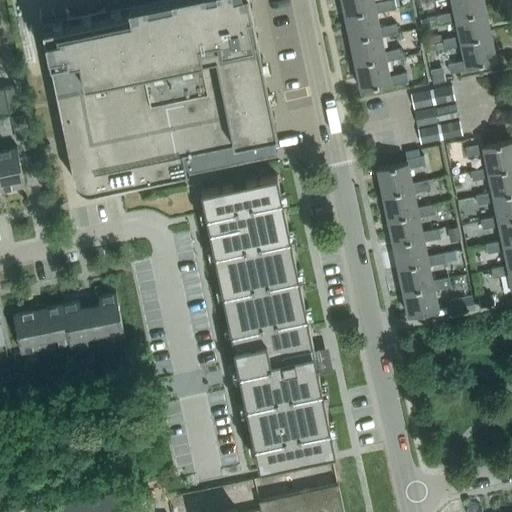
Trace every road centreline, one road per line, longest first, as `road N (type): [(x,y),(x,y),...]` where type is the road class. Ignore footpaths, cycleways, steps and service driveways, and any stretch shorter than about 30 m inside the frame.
road 1 (residential): [(409,495),(340,166)]
road 2 (residential): [(340,166),(306,0)]
road 3 (residential): [(0,257),(98,236),(92,205)]
